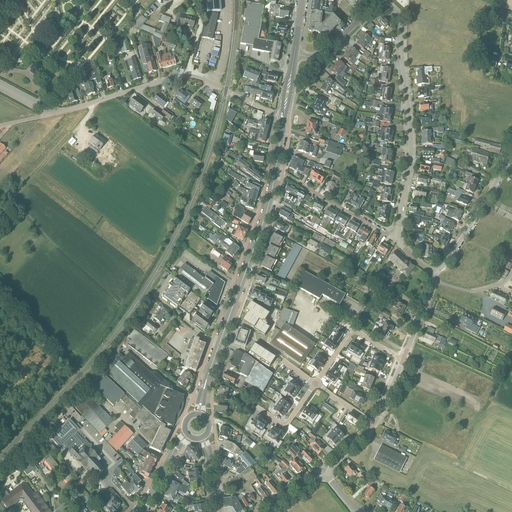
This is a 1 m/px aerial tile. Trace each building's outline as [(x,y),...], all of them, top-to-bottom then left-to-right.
[(205,0),(207,12),(218,11),(217,0),(205,0)] [(281,44),(276,43),(258,40),(261,22),(263,6),(246,3),(243,19),(245,19),(240,44),(253,46),(252,50),(272,54),(270,61),(276,62),(278,61),(278,60),(279,55),(280,51),(281,46),(281,44)] [(280,6),(274,5),(265,4),(264,15),(267,15),(266,20),(274,21),(274,17),(279,18),(285,19),(285,17),(288,17),(289,10),(280,9),(280,6)] [(326,7),(312,4),(311,12),(312,12),(332,15),(333,7),(330,7),(329,10),(321,8),(322,6),(325,7),(326,7)] [(332,15),(312,12),(311,16),(310,16),(311,16),(309,31),(315,32),(316,33),(318,35),(318,34),(320,35),(324,38),(339,23),(340,24),(340,23),(332,16),(332,15)] [(218,15),(208,13),(202,38),(212,40),(218,15)] [(177,14),(175,21),(173,28),(179,30),(180,24),(190,27),(189,29),(192,30),(195,20),(177,14)] [(383,14),(379,18),(382,20),(377,25),(379,28),(382,26),(384,28),(385,28),(386,28),(388,26),(387,25),(389,23),(386,21),(388,19),(383,14)] [(135,22),(130,27),(131,28),(137,30),(140,31),(157,37),(161,39),(163,39),(170,19),(161,15),(158,21),(164,23),(160,32),(143,26),(143,25),(142,25),(147,21),(146,20),(147,19),(144,15),(142,17),(141,16),(135,22)] [(287,25),(273,23),(273,27),(278,28),(277,32),(280,32),(279,35),(284,35),(284,33),(286,33),(286,32),(287,32),(288,29),(287,29),(287,25)] [(364,34),(360,39),(369,45),(366,44),(370,39),(364,34)] [(161,39),(159,47),(164,48),(165,45),(170,47),(171,43),(163,40),(163,39),(161,39)] [(357,41),(356,43),(356,44),(357,44),(363,49),(365,46),(367,48),(369,45),(360,39),(359,42),(358,41),(357,41)] [(127,41),(119,43),(121,48),(119,48),(120,52),(122,51),(122,53),(130,51),(127,41)] [(143,46),(138,48),(144,73),(148,72),(149,73),(156,71),(152,56),(148,57),(146,51),(150,50),(149,45),(145,46),(144,45),(142,45),(143,46)] [(382,45),(381,54),(389,55),(389,52),(391,52),(391,50),(390,49),(389,48),(389,46),(382,45)] [(348,53),(356,59),(359,54),(351,48),(348,53)] [(176,56),(173,57),(170,58),(170,54),(168,54),(160,56),(160,53),(156,54),(160,69),(175,65),(174,61),(177,60),(176,56)] [(356,59),(348,53),(344,58),(352,64),(350,67),(355,70),(357,68),(354,65),(357,60),(356,59)] [(490,58),(488,66),(496,68),(497,59),(498,58),(490,56),(490,58)] [(35,72),(37,73),(45,63),(39,58),(31,69),(32,70),(30,72),(34,74),(35,72)] [(134,58),(124,62),(131,81),(134,80),(134,81),(140,78),(134,58)] [(81,69),(76,75),(79,78),(85,73),(86,72),(86,73),(95,64),(92,61),(83,71),(81,69)] [(338,62),(334,67),(341,71),(343,73),(347,68),(344,66),(338,62)] [(87,81),(91,94),(95,92),(92,83),(91,80),(95,79),(97,84),(101,82),(95,64),(86,73),(87,73),(85,74),(87,81)] [(334,67),(331,72),(335,75),(336,76),(334,79),(343,87),(346,84),(342,79),(345,74),(343,73),(341,71),(334,67)] [(381,67),(380,72),(377,72),(377,73),(390,75),(391,69),(384,68),(384,67),(381,67)] [(419,68),(419,71),(417,71),(418,79),(416,79),(417,85),(427,83),(426,75),(428,75),(427,72),(432,72),(432,67),(425,68),(425,67),(419,68)] [(254,88),(260,73),(246,68),(243,77),(253,81),(252,85),(251,87),(254,88)] [(269,75),(269,73),(266,73),(267,69),(264,69),(262,74),(265,75),(265,77),(268,77),(267,81),(276,83),(278,77),(269,75)] [(385,81),(389,82),(390,75),(377,73),(377,74),(379,74),(378,80),(379,80),(378,81),(385,82),(385,81)] [(87,81),(85,74),(80,79),(82,86),(84,85),(85,88),(83,88),(84,91),(86,91),(87,95),(91,94),(87,81)] [(108,88),(108,89),(114,87),(110,76),(104,78),(106,85),(105,86),(106,89),(108,88)] [(333,90),(335,86),(334,84),(332,83),(333,82),(327,79),(323,84),(330,88),(333,90)] [(342,94),(346,90),(336,81),(334,84),(335,86),(338,89),(338,90),(342,94)] [(68,94),(71,103),(78,101),(76,95),(79,94),(78,91),(76,84),(74,86),(75,92),(68,94)] [(330,88),(323,84),(320,90),(327,94),(330,88)] [(245,86),(243,92),(249,93),(260,96),(259,101),(261,102),(262,99),(264,99),(264,100),(266,101),(267,100),(268,100),(268,101),(270,102),(271,101),(272,101),(273,96),(275,96),(275,93),(261,89),(254,88),(251,87),(245,86)] [(423,87),(423,91),(417,91),(418,94),(417,94),(417,97),(418,97),(423,97),(423,98),(430,97),(429,91),(433,91),(432,87),(423,87)] [(377,94),(390,96),(391,90),(384,89),(384,88),(381,88),(380,94),(377,94)] [(178,97),(174,102),(179,106),(185,110),(188,106),(186,104),(188,100),(190,97),(181,90),(176,96),(178,97)] [(153,100),(162,107),(167,101),(158,94),(153,100)] [(377,94),(376,97),(382,98),(382,102),(386,103),(386,102),(389,102),(390,96),(377,94)] [(203,103),(195,97),(191,103),(199,109),(203,103)] [(324,108),(326,105),(327,105),(328,103),(324,101),(324,100),(319,98),(319,99),(317,97),(316,99),(315,99),(314,101),(314,102),(314,103),(324,108)] [(134,98),(130,104),(136,109),(136,110),(139,113),(145,106),(134,98)] [(210,98),(208,101),(211,104),(210,107),(214,109),(216,102),(214,101),(210,98)] [(336,101),(329,98),(328,101),(339,106),(341,101),(337,99),(336,101)] [(324,108),(314,103),(313,104),(311,106),(312,107),(311,108),(313,109),(313,110),(317,112),(317,113),(317,114),(319,115),(320,115),(323,116),(321,119),(328,123),(330,119),(324,116),(327,110),(324,108)] [(420,111),(428,110),(429,112),(432,112),(432,106),(429,106),(429,103),(419,105),(420,108),(419,108),(419,110),(420,110),(420,111)] [(385,108),(380,108),(379,112),(376,112),(376,115),(384,116),(391,117),(392,111),(385,110),(385,108)] [(162,114),(155,109),(151,114),(161,122),(165,117),(162,114)] [(170,120),(173,122),(176,119),(173,116),(173,115),(165,110),(162,114),(165,117),(170,120)] [(421,123),(430,122),(429,119),(435,118),(434,116),(436,115),(436,113),(431,113),(431,116),(421,117),(421,120),(421,121),(421,122),(421,123)] [(269,128),(271,121),(262,119),(261,122),(262,123),(262,126),(269,128)] [(262,126),(260,132),(249,129),(249,128),(243,127),(242,129),(242,132),(244,132),(244,133),(246,134),(245,135),(247,136),(248,133),(256,135),(256,134),(266,136),(269,128),(262,126)] [(347,133),(345,131),(339,128),(335,135),(345,139),(348,133),(347,133)] [(377,133),(376,135),(392,137),(393,131),(386,130),(386,129),(381,128),(380,133),(377,133)] [(224,133),(221,145),(223,145),(228,147),(229,147),(232,135),(224,133)] [(256,134),(256,135),(255,138),(255,140),(258,141),(265,143),(266,136),(256,134)] [(96,135),(90,143),(97,149),(98,150),(99,151),(106,143),(96,135)] [(392,137),(376,135),(379,136),(378,138),(381,139),(380,143),(387,144),(387,143),(391,143),(392,143),(393,140),(391,140),(392,137)] [(501,146),(491,143),(476,139),(474,143),(490,148),(489,151),(499,154),(501,146)] [(339,150),(341,151),(342,151),(344,146),(329,141),(327,146),(328,146),(329,146),(332,148),(338,150),(339,150)] [(314,148),(311,147),(311,146),(308,145),(301,142),(298,151),(306,153),(309,154),(309,153),(312,154),(312,157),(315,158),(318,148),(315,147),(314,148)] [(112,144),(108,149),(117,156),(121,151),(112,144)] [(382,148),(381,156),(382,156),(393,158),(394,152),(386,151),(386,149),(382,148)] [(482,151),(473,148),(470,159),(487,164),(490,153),(482,151)] [(423,157),(433,157),(433,152),(438,153),(438,151),(440,151),(440,149),(434,149),(434,150),(423,150),(423,157)] [(259,152),(250,151),(249,154),(251,154),(250,156),(253,157),(253,161),(263,163),(264,156),(258,155),(259,152)] [(108,157),(105,161),(110,166),(114,161),(108,157)] [(242,160),(241,159),(238,157),(231,166),(234,168),(234,169),(241,173),(254,183),(256,180),(259,182),(259,183),(263,177),(257,173),(258,171),(242,160)] [(447,157),(445,166),(452,167),(452,166),(462,170),(464,165),(457,162),(451,159),(447,157)] [(293,158),(291,163),(300,167),(300,166),(302,167),(303,164),(305,165),(306,163),(299,161),(299,160),(293,158)] [(298,171),(299,169),(303,170),(301,175),(307,177),(310,170),(302,167),(300,166),(300,167),(291,163),(288,168),(295,170),(298,171)] [(423,172),(424,171),(428,172),(428,173),(431,174),(432,170),(431,169),(433,169),(433,170),(441,171),(442,164),(434,163),(433,167),(430,166),(430,165),(425,165),(421,164),(421,167),(420,168),(420,169),(420,170),(421,172),(423,172)] [(320,173),(315,170),(313,169),(310,175),(312,176),(311,178),(316,181),(320,173)] [(258,194),(260,187),(254,183),(253,182),(252,184),(249,182),(250,180),(246,178),(245,180),(229,171),(227,174),(240,182),(240,183),(245,186),(244,187),(250,190),(252,190),(251,192),(257,194),(258,194)] [(378,174),(378,176),(381,177),(384,178),(393,179),(394,173),(386,171),(382,171),(381,174),(378,174)] [(325,176),(320,173),(316,181),(317,181),(317,182),(319,183),(320,183),(321,183),(325,176)] [(325,190),(331,193),(333,189),(335,191),(338,187),(335,185),(336,183),(337,184),(338,182),(339,182),(341,178),(334,174),(332,178),(330,182),(325,190)] [(381,177),(380,183),(383,184),(391,186),(391,185),(393,179),(384,178),(381,177)] [(419,177),(417,183),(423,184),(423,185),(424,186),(425,186),(426,187),(427,187),(428,186),(428,185),(429,183),(429,182),(429,179),(419,177)] [(477,181),(470,178),(467,177),(466,181),(466,183),(468,184),(475,187),(477,181)] [(475,187),(468,184),(465,190),(472,193),(475,187)] [(226,185),(224,188),(226,189),(223,193),(229,197),(232,194),(230,193),(232,190),(226,185)] [(302,202),(304,198),(305,195),(287,185),(284,190),(297,197),(296,199),(301,202),(302,202)] [(244,199),(255,202),(258,194),(257,194),(251,192),(250,192),(245,190),(239,188),(238,190),(242,194),(242,197),(244,199)] [(366,197),(370,199),(374,192),(370,189),(366,197)] [(382,189),(381,195),(391,197),(392,191),(382,189)] [(448,189),(446,193),(455,197),(457,192),(448,189)] [(415,195),(414,197),(425,200),(426,192),(424,192),(424,191),(416,190),(415,192),(414,193),(414,194),(415,195)] [(357,203),(359,199),(357,198),(357,199),(354,198),(355,195),(352,193),(351,195),(348,194),(346,198),(348,199),(346,203),(352,206),(352,205),(352,204),(353,205),(354,203),(354,204),(355,202),(357,203)] [(296,199),(287,195),(286,197),(287,197),(285,200),(296,206),(299,202),(300,203),(301,202),(296,199)] [(306,202),(309,203),(310,202),(308,201),(310,197),(305,195),(304,198),(302,202),(302,201),(303,200),(306,202)] [(381,195),(379,201),(380,201),(382,202),(390,203),(391,203),(392,200),(391,200),(391,197),(381,195)] [(456,201),(467,205),(469,200),(460,196),(459,198),(457,197),(456,201)] [(254,206),(255,202),(244,199),(242,197),(240,201),(243,202),(243,203),(246,204),(246,207),(253,209),(254,206)] [(352,204),(352,205),(357,208),(359,209),(364,200),(360,198),(359,199),(357,203),(355,202),(354,204),(354,203),(353,205),(352,204)] [(296,206),(285,200),(284,203),(283,202),(282,204),(294,211),(296,209),(295,208),(296,206)] [(316,201),(313,207),(319,210),(317,213),(320,214),(321,213),(322,214),(323,212),(321,211),(324,206),(316,201)] [(243,208),(238,205),(237,204),(234,208),(236,209),(233,215),(248,224),(253,216),(243,210),(243,208)] [(378,212),(388,214),(389,214),(389,210),(388,210),(389,208),(380,206),(379,208),(378,212)] [(420,210),(418,210),(419,207),(411,206),(409,212),(414,213),(413,215),(423,217),(424,213),(419,212),(420,210)] [(225,222),(211,212),(209,210),(207,209),(206,207),(202,212),(211,220),(211,221),(220,228),(221,226),(222,226),(225,222)] [(289,217),(291,219),(293,216),(290,214),(291,212),(282,207),(280,211),(289,216),(289,217)] [(447,207),(445,209),(448,211),(450,212),(451,212),(461,217),(463,213),(463,212),(461,211),(456,209),(455,211),(452,209),(452,210),(449,208),(447,207)] [(325,220),(320,227),(322,229),(333,211),(328,208),(324,215),(327,217),(325,220)] [(289,216),(280,211),(278,215),(287,220),(286,220),(291,222),(293,220),(291,219),(289,217),(289,216)] [(333,211),(322,229),(323,229),(324,226),(326,227),(328,223),(330,219),(333,220),(337,213),(333,211)] [(448,211),(446,216),(451,218),(458,222),(461,217),(451,212),(450,212),(448,211)] [(388,214),(378,212),(376,212),(376,215),(379,215),(378,220),(381,221),(382,220),(386,220),(388,214)] [(339,215),(335,222),(334,224),(335,226),(333,231),(335,232),(338,228),(344,217),(339,215)] [(418,219),(417,219),(409,217),(408,224),(410,224),(410,225),(413,226),(414,225),(416,225),(419,226),(419,221),(420,222),(421,221),(431,222),(432,219),(423,217),(413,215),(413,216),(418,216),(418,219)] [(440,215),(438,218),(441,220),(440,223),(452,230),(453,228),(454,229),(455,226),(454,226),(455,225),(451,224),(453,222),(449,220),(440,215)] [(247,231),(238,227),(239,225),(238,225),(239,221),(233,218),(229,216),(228,218),(231,220),(231,222),(236,224),(235,226),(233,229),(236,231),(241,233),(241,234),(245,236),(247,231)] [(338,228),(335,232),(333,235),(336,236),(340,229),(342,225),(344,226),(348,219),(344,217),(338,228)] [(315,224),(310,222),(307,220),(305,223),(314,228),(316,225),(316,224),(315,224)] [(432,220),(430,227),(433,228),(434,225),(440,227),(441,228),(443,229),(442,230),(443,231),(450,234),(452,230),(440,223),(438,222),(432,220)] [(277,221),(276,224),(275,225),(274,226),(275,226),(274,227),(284,233),(287,227),(277,221)] [(349,229),(346,233),(342,239),(344,241),(348,234),(354,223),(350,221),(346,228),(349,229)] [(354,223),(348,234),(344,241),(345,241),(345,240),(347,241),(350,235),(352,231),(355,233),(359,226),(354,223)] [(361,227),(356,235),(355,237),(358,239),(358,240),(359,241),(365,230),(361,227)] [(233,229),(232,231),(231,234),(235,236),(234,236),(243,240),(245,236),(241,234),(241,233),(236,231),(233,229)] [(359,241),(359,242),(363,244),(370,232),(365,230),(359,241)] [(284,237),(275,232),(269,243),(270,244),(265,255),(266,255),(260,266),(269,271),(275,260),(273,259),(279,249),(278,248),(284,237)] [(227,242),(220,237),(221,236),(217,233),(214,236),(222,243),(222,242),(225,244),(236,253),(239,249),(232,243),(228,241),(227,242)] [(211,236),(209,239),(213,242),(215,244),(216,242),(218,243),(221,245),(222,243),(214,236),(210,234),(209,235),(211,236)] [(435,235),(434,237),(435,238),(447,244),(449,239),(445,237),(443,236),(440,234),(439,237),(435,235)] [(373,235),(367,246),(371,249),(368,255),(371,257),(375,249),(373,248),(375,244),(374,243),(377,237),(376,237),(376,236),(375,235),(374,236),(373,235)] [(312,238),(309,243),(316,248),(319,242),(312,238)] [(343,241),(336,238),(334,242),(340,246),(343,241)] [(435,238),(433,241),(435,242),(435,243),(445,248),(447,244),(435,238)] [(437,249),(432,249),(433,242),(429,242),(429,245),(424,244),(424,250),(423,250),(422,250),(422,252),(423,253),(423,257),(432,257),(432,254),(437,254),(437,249)] [(375,254),(377,256),(375,260),(372,258),(369,262),(371,264),(372,263),(374,264),(376,261),(386,245),(384,244),(381,243),(375,254)] [(236,253),(225,244),(223,247),(224,248),(227,250),(225,252),(233,258),(236,253)] [(386,245),(376,261),(378,257),(380,258),(381,256),(383,258),(385,256),(390,248),(388,247),(388,246),(386,245)] [(216,250),(212,254),(218,258),(222,253),(216,249),(216,250)] [(401,271),(400,272),(406,277),(415,267),(410,262),(409,263),(396,251),(388,259),(401,271)] [(225,271),(227,272),(229,269),(231,265),(229,264),(231,261),(225,257),(218,265),(225,270),(225,271)] [(204,279),(184,264),(175,276),(203,297),(204,296),(217,306),(225,283),(210,272),(204,279)] [(322,295),(328,285),(303,271),(295,286),(319,300),(322,296),(322,295)] [(256,281),(264,284),(266,280),(268,280),(269,276),(264,274),(264,277),(258,274),(257,277),(256,278),(256,279),(256,280),(256,281)] [(281,281),(274,277),(270,283),(277,286),(281,281)] [(378,289),(381,284),(383,281),(375,277),(370,284),(378,289)] [(169,288),(171,289),(169,292),(167,291),(162,298),(182,313),(176,309),(179,306),(189,314),(192,311),(197,315),(196,315),(197,316),(195,318),(194,318),(192,321),(205,331),(206,329),(207,329),(209,326),(209,325),(205,322),(206,320),(207,321),(209,318),(208,318),(209,316),(210,317),(211,316),(211,317),(214,314),(213,313),(215,311),(205,304),(203,307),(201,310),(201,309),(201,310),(198,313),(196,311),(198,309),(195,307),(201,299),(190,290),(189,291),(174,279),(169,286),(169,287),(169,288)] [(345,295),(328,285),(322,295),(322,296),(329,299),(328,300),(339,306),(345,295)] [(373,293),(383,299),(386,294),(376,288),(373,293)] [(270,308),(273,300),(266,298),(266,297),(259,294),(260,293),(253,290),(250,297),(257,300),(257,301),(264,304),(263,305),(270,308)] [(491,300),(504,305),(506,303),(507,300),(507,296),(495,291),(492,293),(490,296),(491,300)] [(253,329),(264,336),(269,329),(266,327),(267,325),(264,323),(269,315),(250,303),(245,311),(249,313),(248,315),(247,314),(242,322),(253,329)] [(405,307),(398,303),(391,316),(398,319),(405,307)] [(170,311),(163,306),(160,304),(158,306),(161,308),(159,310),(166,316),(170,311)] [(491,314),(502,320),(506,313),(495,307),(491,314)] [(270,345),(300,366),(302,363),(314,346),(314,345),(291,329),(297,314),(283,308),(270,345)] [(391,315),(380,309),(378,314),(388,319),(391,315)] [(166,316),(159,310),(155,315),(156,316),(154,318),(160,322),(165,315),(166,316)] [(465,314),(461,321),(465,323),(464,325),(466,326),(465,329),(476,335),(480,329),(475,326),(478,321),(465,314)] [(154,333),(158,329),(146,318),(140,326),(143,328),(141,330),(148,336),(152,331),(154,333)] [(382,321),(378,327),(390,334),(393,330),(392,330),(393,328),(390,326),(391,323),(382,318),(380,321),(382,321)] [(390,334),(378,327),(376,331),(374,329),(371,334),(376,337),(377,334),(386,339),(387,337),(388,338),(390,334)] [(435,340),(435,336),(432,335),(434,330),(429,328),(424,338),(434,342),(435,340)] [(165,354),(156,346),(134,329),(127,339),(130,341),(127,345),(158,368),(166,357),(164,355),(165,354)] [(171,329),(157,345),(176,360),(180,355),(166,344),(176,333),(171,329)] [(237,338),(235,342),(244,346),(245,345),(249,333),(239,330),(238,334),(236,338),(237,338)] [(337,333),(330,342),(335,346),(342,336),(341,336),(341,335),(338,333),(338,334),(337,333)] [(441,337),(437,336),(437,335),(435,335),(435,336),(435,340),(439,342),(437,348),(440,349),(440,348),(441,349),(443,345),(445,346),(446,343),(444,342),(446,339),(441,337)] [(188,354),(184,368),(196,372),(205,345),(198,342),(199,340),(194,338),(193,341),(190,339),(185,353),(188,354)] [(327,339),(323,345),(333,351),(333,350),(334,351),(336,348),(336,347),(336,346),(335,346),(330,342),(327,339)] [(42,346),(49,353),(52,350),(45,343),(42,346)] [(255,343),(249,353),(270,366),(276,357),(255,343)] [(356,345),(353,343),(347,352),(353,356),(359,345),(357,344),(356,345)] [(361,347),(359,345),(353,356),(358,359),(363,350),(360,348),(361,347)] [(272,374),(245,355),(244,355),(238,351),(234,352),(230,363),(232,365),(238,368),(236,372),(247,377),(242,385),(256,393),(259,390),(261,391),(262,392),(272,374)] [(119,353),(109,364),(114,368),(118,364),(120,363),(147,388),(149,386),(152,389),(151,391),(169,407),(167,410),(176,418),(178,418),(179,415),(181,412),(182,409),(182,407),(181,403),(183,402),(186,397),(182,394),(179,391),(176,393),(172,391),(173,389),(173,388),(164,381),(155,373),(153,375),(129,353),(124,358),(119,353)] [(371,363),(382,367),(383,365),(382,365),(383,361),(380,360),(382,356),(378,355),(376,358),(373,357),(371,363)] [(313,361),(321,367),(323,365),(322,364),(324,361),(321,359),(321,358),(318,356),(317,356),(313,361)] [(312,360),(308,365),(310,366),(310,367),(313,369),(314,369),(317,371),(319,368),(320,369),(321,367),(313,361),(312,360)] [(370,362),(367,368),(379,373),(380,369),(381,369),(382,367),(371,363),(370,362)] [(114,368),(109,364),(107,366),(102,373),(106,377),(108,375),(129,395),(128,396),(140,408),(139,409),(141,411),(144,407),(161,423),(169,429),(172,430),(171,430),(173,427),(175,421),(174,419),(176,418),(167,410),(169,407),(151,391),(152,389),(149,386),(147,388),(120,363),(118,364),(114,368)] [(336,364),(329,373),(334,377),(341,368),(340,367),(340,366),(337,364),(337,365),(336,364)] [(348,368),(345,374),(352,377),(354,372),(354,371),(348,368)] [(177,370),(176,372),(188,382),(192,377),(183,370),(181,373),(177,370)] [(188,382),(176,372),(174,375),(179,379),(177,382),(184,388),(188,382)] [(329,373),(328,372),(328,373),(327,373),(325,376),(325,377),(335,384),(338,379),(334,377),(329,373)] [(225,373),(222,379),(233,384),(236,378),(225,373)] [(100,379),(102,381),(95,389),(113,406),(124,395),(106,377),(105,377),(103,375),(100,379)] [(364,382),(372,385),(374,382),(373,382),(374,379),(364,375),(363,378),(365,379),(364,382)] [(289,381),(286,386),(297,394),(300,389),(294,384),(296,382),(289,377),(287,380),(289,381)] [(372,385),(364,382),(362,384),(361,384),(359,387),(361,388),(369,391),(370,388),(371,388),(372,385)] [(286,386),(280,393),(285,397),(287,394),(293,399),(294,398),(297,395),(296,394),(297,394),(286,386)] [(219,394),(218,396),(226,398),(227,394),(231,395),(232,391),(220,387),(218,394),(219,394)] [(355,393),(352,392),(349,398),(355,401),(356,400),(360,403),(362,405),(363,403),(364,403),(365,403),(366,401),(366,400),(365,399),(366,398),(355,392),(355,393)] [(75,407),(100,433),(113,421),(88,395),(75,407)] [(280,397),(275,404),(286,412),(287,411),(287,412),(289,408),(290,407),(284,403),(285,400),(280,397)] [(219,404),(218,410),(217,413),(222,414),(222,411),(226,412),(227,405),(219,404)] [(275,404),(269,412),(275,415),(276,413),(283,417),(283,416),(284,417),(286,413),(286,412),(275,404)] [(132,411),(129,415),(133,419),(135,416),(145,425),(138,432),(151,444),(160,454),(171,432),(168,431),(169,429),(161,423),(144,407),(141,411),(139,409),(137,406),(132,411)] [(303,413),(303,414),(309,418),(307,421),(312,424),(318,416),(313,413),(313,412),(310,410),(309,410),(306,408),(306,409),(305,409),(303,412),(303,413)] [(345,416),(340,423),(343,425),(346,420),(349,421),(349,422),(352,424),(355,426),(356,425),(357,425),(359,422),(358,421),(359,420),(355,417),(353,416),(354,416),(353,416),(350,414),(347,418),(345,416)] [(250,420),(247,426),(255,431),(256,429),(262,420),(257,416),(253,422),(250,420)] [(262,420),(256,429),(260,432),(259,434),(262,436),(266,431),(263,429),(267,423),(266,423),(267,422),(263,420),(262,420)] [(115,427),(119,431),(108,443),(117,451),(133,434),(125,425),(124,425),(120,421),(115,427)] [(78,424),(76,426),(73,423),(59,437),(54,432),(49,437),(60,448),(64,443),(71,450),(69,453),(74,458),(75,458),(78,461),(77,462),(87,473),(90,470),(94,475),(95,475),(97,477),(104,470),(102,468),(98,463),(101,461),(90,449),(90,450),(89,448),(89,445),(85,441),(86,441),(84,439),(83,440),(76,433),(80,430),(82,428),(78,424)] [(220,432),(231,434),(232,431),(232,430),(229,430),(227,429),(227,427),(225,427),(224,426),(223,425),(222,426),(221,428),(221,429),(220,429),(220,431),(220,432)] [(339,441),(340,440),(340,441),(343,438),(343,437),(343,436),(338,431),(340,429),(335,425),(329,432),(339,441)] [(267,432),(263,437),(271,443),(279,431),(278,431),(278,430),(275,428),(274,428),(269,434),(267,432)] [(279,431),(271,443),(279,448),(282,443),(280,441),(284,435),(279,431)] [(397,437),(385,431),(381,438),(396,445),(397,442),(395,441),(397,437)] [(231,434),(220,432),(220,433),(219,434),(219,435),(219,436),(219,437),(219,439),(220,440),(221,440),(222,439),(223,438),(224,438),(225,439),(226,439),(227,439),(228,438),(231,438),(231,434)] [(339,441),(329,432),(323,439),(327,443),(329,441),(335,446),(336,445),(339,442),(339,441)] [(158,459),(149,455),(149,454),(142,451),(147,446),(137,436),(128,445),(138,455),(142,457),(142,458),(146,460),(154,464),(155,464),(158,459)] [(304,437),(301,440),(303,442),(307,447),(309,445),(310,444),(308,442),(306,440),(304,437)] [(311,438),(310,439),(310,440),(321,452),(324,449),(322,447),(321,445),(322,444),(323,446),(325,444),(317,437),(315,440),(311,438)] [(244,443),(249,447),(253,442),(248,438),(244,443)] [(310,440),(308,442),(310,444),(309,445),(310,446),(318,455),(321,452),(310,440)] [(245,469),(250,465),(250,466),(256,463),(245,452),(242,453),(237,449),(237,448),(234,445),(233,445),(226,442),(225,442),(223,449),(224,450),(225,450),(229,452),(228,452),(233,455),(233,454),(236,457),(233,461),(227,458),(223,465),(240,475),(242,474),(241,473),(242,472),(246,470),(245,469)] [(52,444),(49,446),(55,452),(57,450),(52,444)] [(294,445),(290,448),(301,459),(302,457),(306,461),(306,460),(309,463),(310,462),(312,462),(312,461),(313,460),(310,457),(311,456),(309,453),(308,454),(305,451),(303,453),(300,449),(299,450),(294,445)] [(381,446),(374,460),(400,473),(407,459),(381,446)] [(188,447),(183,458),(186,459),(185,463),(190,464),(192,448),(188,447)] [(197,448),(192,448),(190,464),(195,465),(195,461),(198,460),(197,448)] [(125,452),(132,458),(134,456),(127,449),(125,452)] [(296,455),(292,450),(291,449),(288,452),(294,458),(296,455)] [(146,460),(142,458),(142,457),(138,455),(140,457),(142,458),(140,462),(141,463),(152,468),(154,464),(146,460)] [(296,459),(293,462),(301,471),(303,472),(305,470),(304,468),(298,461),(300,459),(298,457),(297,456),(295,458),(296,459)] [(62,479),(63,478),(71,488),(77,484),(66,470),(62,472),(51,457),(45,462),(57,477),(60,474),(61,476),(60,477),(62,479)] [(274,457),(273,458),(275,459),(281,463),(286,469),(287,469),(290,467),(284,460),(284,461),(282,459),(280,460),(280,461),(274,457)] [(141,463),(140,462),(139,465),(141,466),(140,468),(150,473),(152,468),(141,463)] [(293,462),(289,465),(298,474),(301,471),(293,462)] [(33,472),(34,473),(38,470),(32,463),(22,470),(27,476),(33,472)] [(279,471),(275,474),(280,482),(282,481),(285,484),(286,483),(288,482),(289,481),(286,477),(287,477),(285,475),(286,474),(285,473),(288,470),(287,470),(287,469),(286,469),(281,463),(276,467),(278,468),(279,471)] [(130,468),(129,469),(126,465),(125,467),(128,470),(127,471),(131,475),(127,478),(130,481),(127,483),(135,492),(136,493),(141,489),(138,485),(141,482),(135,475),(135,476),(133,474),(134,473),(130,468)] [(350,476),(353,473),(355,476),(358,473),(353,467),(352,468),(349,465),(346,468),(345,468),(344,469),(344,470),(346,471),(350,476)] [(140,468),(138,467),(136,471),(138,472),(138,473),(139,474),(148,479),(151,474),(150,473),(140,468)] [(249,468),(246,470),(242,472),(247,480),(255,475),(249,468)] [(135,492),(127,483),(124,486),(123,485),(122,486),(116,479),(120,475),(115,469),(112,476),(114,477),(112,479),(111,481),(120,491),(123,489),(125,492),(124,493),(127,495),(129,497),(131,494),(132,495),(135,492)] [(242,472),(241,473),(242,474),(240,475),(228,482),(230,486),(239,480),(242,483),(247,480),(242,472)] [(184,480),(183,478),(179,474),(177,477),(179,479),(188,486),(189,485),(184,480)] [(369,487),(364,494),(369,498),(376,490),(371,485),(375,480),(371,477),(365,484),(369,487)] [(195,492),(178,479),(176,484),(173,483),(171,483),(168,490),(168,491),(173,493),(174,493),(177,494),(178,491),(186,495),(188,491),(193,496),(195,492)] [(269,481),(265,484),(274,494),(278,491),(269,481)] [(7,495),(1,500),(8,509),(19,500),(20,501),(23,501),(24,501),(32,511),(51,511),(36,492),(33,494),(26,485),(21,484),(10,493),(8,490),(4,493),(7,495)] [(268,496),(264,490),(264,491),(261,487),(257,490),(264,500),(265,499),(266,499),(267,498),(267,497),(268,496)] [(117,499),(115,497),(117,495),(111,489),(105,490),(111,496),(110,497),(110,498),(107,500),(109,502),(116,510),(119,507),(119,506),(121,504),(119,502),(120,502),(117,499)] [(173,493),(168,491),(167,493),(166,493),(166,495),(166,496),(165,496),(174,500),(177,494),(174,493),(173,493)] [(246,508),(248,507),(250,508),(252,506),(252,504),(250,501),(254,499),(251,493),(247,496),(247,495),(241,499),(246,508)] [(380,495),(377,501),(380,502),(378,505),(380,505),(379,506),(381,507),(382,506),(385,508),(388,499),(382,496),(382,497),(380,495)] [(90,500),(87,497),(79,504),(82,507),(90,500)] [(230,497),(233,510),(234,511),(239,511),(243,510),(243,511),(243,510),(240,506),(235,497),(230,497)] [(388,499),(385,508),(387,509),(387,510),(389,510),(390,510),(391,508),(394,509),(397,504),(394,502),(388,499)] [(116,510),(109,502),(104,507),(107,509),(104,511),(116,511),(117,511),(116,510)]
